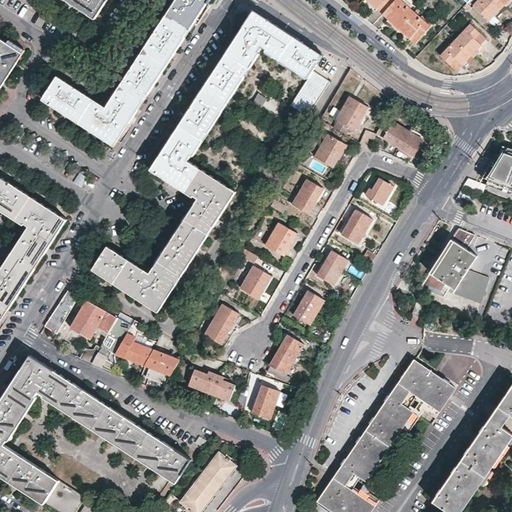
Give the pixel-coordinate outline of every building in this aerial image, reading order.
[(194,18),(205,0),(174,0),(106,107),(57,75),(43,97),(78,119),(114,142),(130,118),(165,63),(194,18)] [(72,0),(95,15),(105,0),(72,0)] [(391,0),(364,0),(374,9),(376,6),(382,11),(391,0)] [(412,10),(400,0),(391,0),(382,11),(388,16),(385,19),(396,28),(412,10)] [(496,17),(506,7),(498,0),(477,0),(473,5),(488,20),(494,14),(496,17)] [(261,15),(254,10),(238,35),(203,89),(168,143),(152,168),(169,178),(199,198),(150,273),(140,266),(115,250),(108,245),(94,267),(158,309),(166,296),(235,190),(188,160),(262,46),(309,77),(313,70),(322,56),(322,55),(322,54),(321,53),(310,46),(261,15)] [(412,10),(396,28),(407,38),(409,35),(415,41),(428,25),(412,10)] [(491,41),(472,25),(457,41),(476,58),(491,41)] [(0,84),(22,51),(7,41),(0,36),(0,84)] [(476,58),(457,41),(443,56),(459,71),(464,66),(467,68),(476,58)] [(331,81),(313,70),(309,77),(308,78),(291,104),(308,116),(331,81)] [(252,101),(260,106),(266,98),(257,92),(252,101)] [(355,130),(369,107),(350,96),(337,119),(338,119),(352,128),(355,130)] [(414,155),(423,140),(393,121),(386,117),(377,133),(383,137),(414,155)] [(352,128),(338,119),(336,122),(350,131),(352,128)] [(361,143),(362,143),(366,145),(372,147),(376,133),(365,130),(361,143)] [(334,156),(343,142),(329,133),(315,155),(332,165),(336,158),(334,156)] [(511,146),(502,143),(497,155),(495,154),(493,158),(489,157),(480,174),(491,178),(488,183),(511,193),(511,146)] [(58,230),(65,218),(31,196),(0,176),(0,207),(29,226),(0,270),(0,318),(13,299),(58,230)] [(315,198),(322,186),(307,177),(292,203),(309,213),(317,200),(315,198)] [(373,189),(370,187),(366,194),(384,205),(397,182),(391,179),(390,182),(380,177),(377,183),(373,189)] [(467,178),(463,184),(479,190),(481,182),(467,178)] [(274,198),(271,203),(277,208),(280,202),(274,198)] [(359,242),(373,218),(357,209),(343,233),(359,242)] [(287,246),(296,232),(279,222),(266,244),(284,255),(289,247),(287,246)] [(488,275),(468,267),(477,253),(467,247),(475,233),(458,226),(420,287),(444,296),(447,289),(478,301),(488,275)] [(259,256),(246,249),(241,256),(254,264),(259,256)] [(376,254),(367,249),(363,256),(372,261),(373,258),(376,254)] [(335,285),(349,260),(333,250),(318,275),(335,285)] [(261,290),(270,275),(254,265),(240,288),(258,299),(263,292),(261,290)] [(80,298),(69,290),(64,296),(48,321),(45,326),(58,334),(64,325),(72,312),(80,298)] [(311,324),(325,300),(309,290),(295,314),(311,324)] [(229,299),(219,292),(212,303),(217,307),(220,302),(223,303),(205,332),(222,343),(232,326),(230,325),(238,311),(227,304),(229,299)] [(88,300),(86,299),(77,315),(70,327),(91,341),(98,327),(109,333),(117,317),(88,300)] [(422,316),(426,305),(419,302),(415,313),(422,316)] [(70,327),(77,315),(72,312),(64,325),(69,328),(70,327)] [(131,324),(117,317),(109,333),(104,340),(101,346),(115,354),(115,352),(127,332),(131,324)] [(328,344),(333,334),(327,331),(322,341),(328,344)] [(154,349),(133,341),(136,336),(127,332),(115,352),(145,364),(154,349)] [(273,364),(289,373),(306,343),(291,335),(283,347),(281,348),(272,364),(273,364)] [(185,347),(178,344),(175,349),(182,353),(185,347)] [(92,362),(99,349),(92,346),(86,346),(80,357),(82,358),(92,362)] [(100,366),(110,370),(116,358),(99,349),(92,362),(100,366)] [(167,383),(180,359),(154,349),(145,364),(149,365),(149,366),(150,366),(150,367),(149,367),(146,376),(167,383)] [(5,443),(39,390),(117,440),(178,480),(192,458),(175,447),(138,423),(100,398),(63,374),(32,354),(14,381),(0,402),(0,471),(62,511),(76,511),(86,496),(5,443)] [(385,465),(424,409),(435,417),(456,387),(414,359),(362,437),(319,500),(336,511),(370,511),(380,498),(368,490),(385,465)] [(292,375),(289,373),(273,364),(269,371),(288,382),(292,375)] [(188,383),(209,391),(216,373),(208,370),(207,374),(200,371),(193,368),(188,383)] [(216,373),(209,391),(231,399),(237,384),(228,381),(222,379),(223,375),(216,373)] [(272,419),(282,391),(263,385),(258,398),(260,399),(255,413),(272,419)] [(459,511),(511,436),(511,434),(502,427),(511,414),(511,387),(479,434),(433,501),(447,510),(445,511),(459,511)] [(192,488),(221,451),(218,449),(189,486),(192,488)] [(196,511),(236,463),(221,451),(192,488),(189,486),(179,498),(196,511)] [(200,511),(238,465),(236,463),(196,511),(200,511)] [(87,511),(92,506),(87,502),(80,511),(87,511)]
